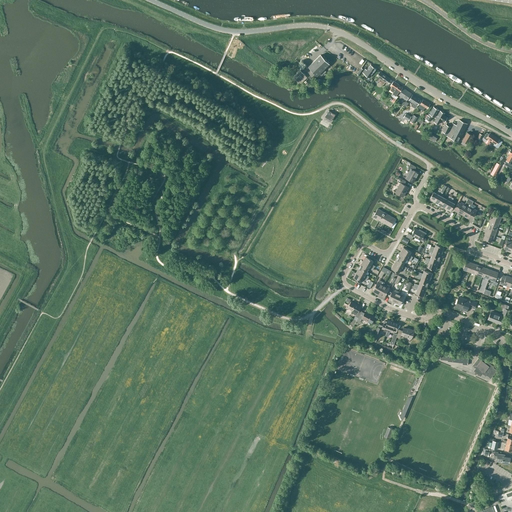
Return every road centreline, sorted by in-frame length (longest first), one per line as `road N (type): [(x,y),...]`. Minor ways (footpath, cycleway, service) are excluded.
road 1 (residential): [(511,347),(445,312),(416,318),(345,284),(358,249),(390,249),(416,204)]
road 2 (residential): [(326,27),(511,134)]
road 3 (residential): [(511,264),(473,248),(470,233),(416,204)]
